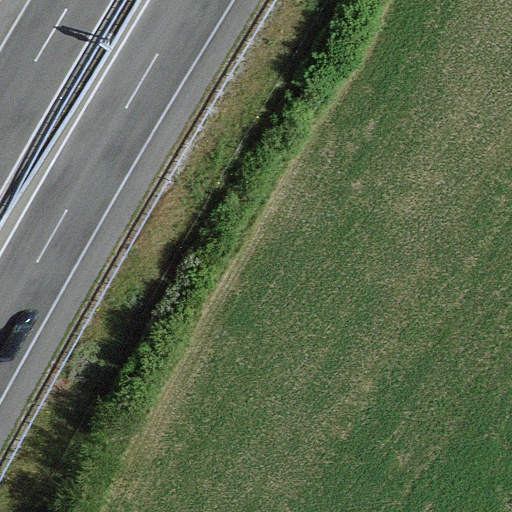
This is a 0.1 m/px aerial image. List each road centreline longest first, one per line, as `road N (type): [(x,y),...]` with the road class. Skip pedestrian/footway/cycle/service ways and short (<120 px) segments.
road 1 (motorway): [(0,333),(193,0)]
road 2 (motorway): [(69,0),(0,116)]
